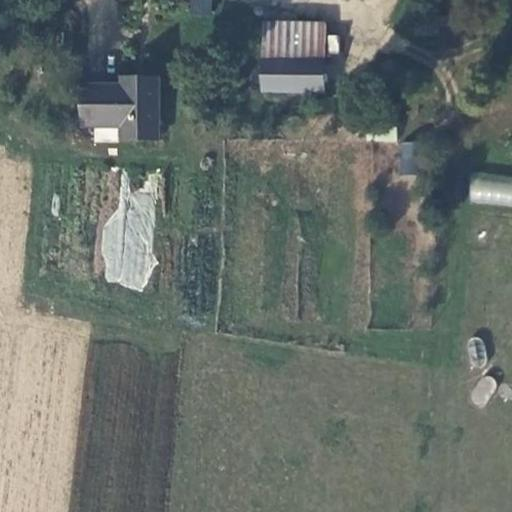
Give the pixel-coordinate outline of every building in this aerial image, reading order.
[(210,0),(189,0),(190,14),(211,14),(210,0)] [(321,26),(253,21),(249,86),(317,91),(321,26)] [(136,84),(75,87),(77,131),(129,128),(129,137),(156,136),(153,75),(136,76),(136,84)] [(420,142),(399,143),(400,173),(421,173),(420,142)] [(122,268),(149,269),(153,193),(127,192),(128,170),(102,169),(100,201),(124,202),(123,220),(106,219),(103,281),(121,282),(122,268)] [(468,205),(511,207),(511,178),(469,176),(468,205)]
